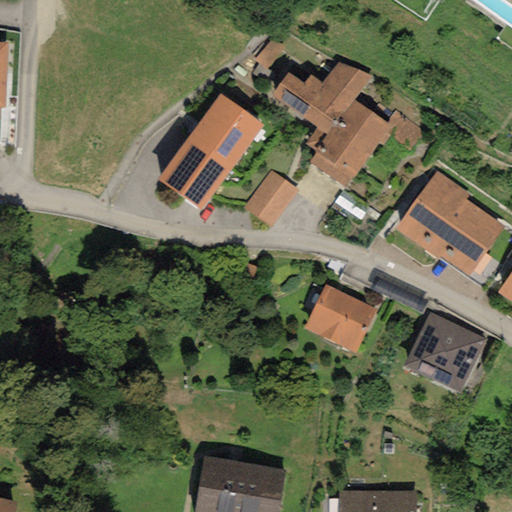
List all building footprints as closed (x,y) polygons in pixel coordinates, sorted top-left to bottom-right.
[(371,77),(337,62),(322,84),(310,74),(303,84),(288,73),(271,96),(317,126),(305,144),(317,151),(309,163),(345,188),(390,125),(353,101),(371,77)] [(262,125),(219,94),(157,179),(200,210),(262,125)] [(298,192),(270,170),(241,207),(269,229),(298,192)] [(471,196),(436,171),(395,229),(438,260),(441,257),(467,276),(504,227),(466,200),(471,196)] [(511,275),(502,290),(511,297),(511,275)] [(376,309),(324,285),(304,329),(355,353),(376,309)] [(486,340),(429,313),(402,367),(459,395),(486,340)] [(277,511),(285,470),(203,457),(194,511),(277,511)] [(339,492),(339,511),(416,511),(416,492),(339,492)] [(15,511),(17,504),(0,499),(0,511),(15,511)]
